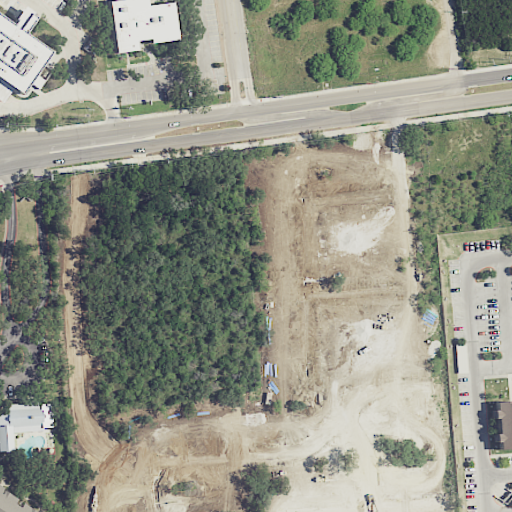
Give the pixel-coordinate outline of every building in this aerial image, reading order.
[(115,52),(108,0),(146,0),(147,4),(172,1),(177,39),(150,42),(149,38),(136,40),(137,49),(115,52)] [(50,51),(20,93),(0,78),(0,15),(11,23),(23,6),(36,15),(23,32),(50,51)] [(5,403),(40,401),(40,403),(49,403),(51,426),(42,426),(42,430),(11,432),(12,449),(0,449),(0,412),(6,412),(5,403)] [(511,446),(498,448),(494,406),(511,404),(511,446)] [(0,511),(0,488),(34,511),(0,511)]
